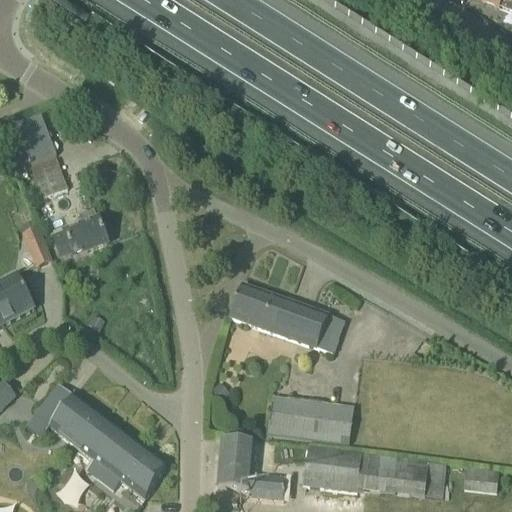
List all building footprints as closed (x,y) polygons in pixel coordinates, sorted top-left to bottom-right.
[(511,0),(471,0),(511,16),(511,0)] [(39,118),(14,127),(29,167),(54,158),(39,118)] [(27,174),(38,204),(67,193),(55,163),(27,174)] [(73,255),(75,260),(107,247),(98,223),(97,223),(93,214),(81,219),(85,229),(66,236),(66,238),(55,242),(62,259),(73,255)] [(38,232),(24,238),(37,269),(51,263),(38,232)] [(0,330),(33,313),(15,279),(0,286),(0,330)] [(344,326),(241,289),(229,322),(332,359),(344,326)] [(0,420),(22,399),(0,377),(0,420)] [(165,470),(73,399),(72,399),(58,388),(26,430),(41,442),(50,431),(107,474),(101,484),(114,494),(120,485),(145,504),(165,470)] [(268,438),(348,449),(353,413),(272,402),(268,438)] [(266,447),(241,445),(221,443),(217,493),(237,494),(251,495),(251,500),(296,504),(298,484),(286,483),(286,480),(254,478),(255,460),(264,461),(266,447)] [(282,446),(280,459),(302,462),(303,449),(282,446)] [(308,450),(303,491),(363,498),(364,495),(425,503),(425,501),(441,503),(446,469),(428,467),(428,465),(308,450)] [(498,476),(466,472),(464,493),(496,497),(498,476)]
